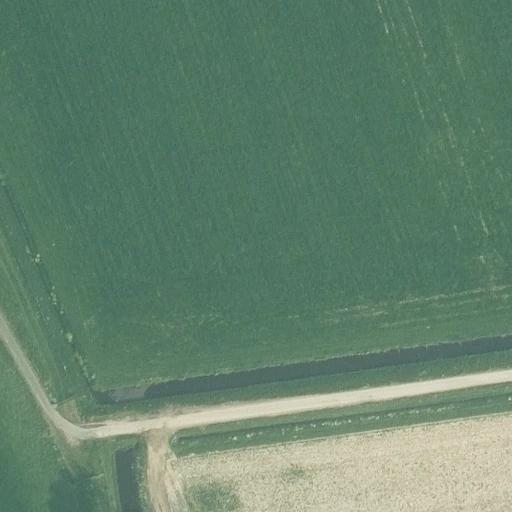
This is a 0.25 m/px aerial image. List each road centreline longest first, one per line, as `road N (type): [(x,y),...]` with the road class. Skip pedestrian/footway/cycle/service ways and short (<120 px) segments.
road 1 (track): [(511,377),(90,435),(61,424),(48,408),(0,323)]
road 2 (track): [(0,244),(65,400),(96,511)]
